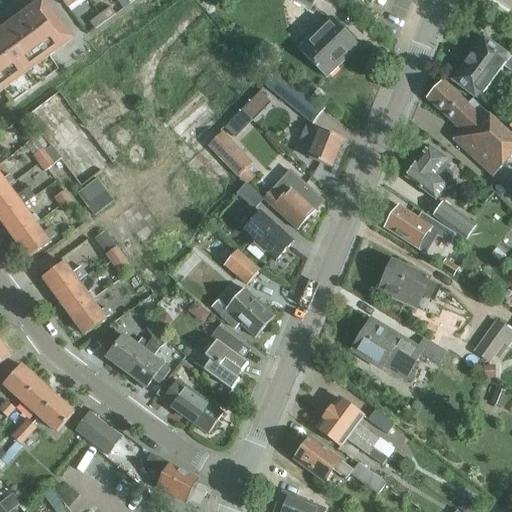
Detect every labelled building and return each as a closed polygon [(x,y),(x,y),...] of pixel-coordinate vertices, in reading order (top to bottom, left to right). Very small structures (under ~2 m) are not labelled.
[(78,0),(61,0),(67,8),(78,0)] [(290,0),(310,10),(314,0),(290,0)] [(41,2),(0,31),(0,93),(71,42),(41,2)] [(110,8),(100,15),(105,22),(116,15),(110,8)] [(105,22),(100,15),(90,23),(95,30),(105,22)] [(359,47),(355,43),(331,19),(299,50),(303,54),(302,55),(309,62),(310,61),(315,65),(314,66),(317,70),(318,69),(327,78),(329,76),(330,76),(338,69),(338,68),(359,47)] [(483,39),(468,59),(494,78),(503,66),(511,72),(511,58),(485,39),(485,38),(484,37),(482,39),(483,39)] [(494,78),(468,59),(454,80),(453,79),(452,81),(454,82),(479,100),(494,78)] [(266,84),(313,124),(326,110),(278,70),(266,84)] [(426,99),(461,131),(453,140),(493,178),(511,157),(511,136),(472,100),(468,104),(443,81),(426,99)] [(258,116),(271,99),(260,91),(247,108),(258,116)] [(228,126),(238,135),(254,118),(244,109),(228,126)] [(301,140),(315,145),(309,159),(332,168),(344,140),(321,130),(320,133),(306,127),(301,140)] [(222,133),(208,147),(238,178),(252,164),(222,133)] [(405,178),(436,201),(454,175),(449,171),(452,167),(445,162),(447,159),(429,146),(418,163),(417,162),(405,178)] [(34,156),(40,164),(50,157),(46,151),(44,149),(34,156)] [(55,165),(55,164),(50,157),(40,164),(46,172),(55,165)] [(322,200),(291,171),(264,200),(298,231),(315,212),(313,210),(322,200)] [(0,192),(8,187),(0,175),(0,192)] [(79,194),(95,215),(114,201),(98,180),(79,194)] [(264,200),(246,184),(237,195),(254,211),(264,200)] [(0,219),(1,221),(22,206),(35,196),(29,188),(16,197),(8,187),(0,192),(0,219)] [(55,198),(61,206),(71,199),(65,191),(55,198)] [(71,199),(61,206),(67,214),(76,207),(71,199)] [(436,217),(460,235),(469,223),(444,205),(436,217)] [(1,221),(15,240),(36,225),(22,206),(1,221)] [(420,222),(399,208),(397,211),(393,212),(390,217),(391,221),(386,228),(396,234),(399,229),(410,237),(407,242),(419,249),(432,229),(441,235),(445,229),(424,215),(420,222)] [(294,242),(261,212),(243,233),(275,263),(294,242)] [(36,225),(15,240),(29,259),(50,244),(36,225)] [(95,239),(107,255),(117,247),(105,232),(95,239)] [(455,250),(462,254),(464,250),(458,246),(455,250)] [(117,247),(107,255),(112,263),(122,255),(117,247)] [(224,267),(246,286),(259,271),(238,252),(224,267)] [(128,263),(122,255),(112,263),(118,270),(128,263)] [(43,279),(57,298),(78,282),(64,263),(43,279)] [(134,271),(128,263),(118,270),(124,278),(134,271)] [(380,293),(416,309),(422,297),(435,302),(441,288),(429,282),(430,280),(393,264),(380,293)] [(172,282),(168,277),(149,291),(153,298),(155,296),(157,299),(172,282)] [(57,298),(71,317),(93,302),(78,282),(57,298)] [(211,309),(220,317),(236,330),(240,325),(255,338),(274,317),(244,289),(228,308),(219,300),(211,309)] [(93,302),(71,317),(85,336),(107,321),(93,302)] [(352,351),(381,370),(385,362),(391,365),(390,366),(408,377),(421,353),(441,364),(447,353),(424,340),(418,350),(371,321),(352,351)] [(155,322),(146,328),(153,338),(162,332),(155,322)] [(476,353),(490,363),(503,344),(508,347),(511,341),(511,333),(498,323),(476,353)] [(242,346),(243,344),(218,327),(210,338),(216,342),(205,357),(211,361),(204,370),(232,391),(240,380),(237,378),(248,364),(235,354),(236,354),(235,353),(241,345),(242,346)] [(162,332),(153,338),(160,348),(169,342),(162,332)] [(107,359),(127,374),(144,351),(124,336),(107,359)] [(144,351),(127,374),(147,388),(163,366),(153,358),(160,348),(153,338),(144,351)] [(0,341),(0,364),(11,357),(0,341)] [(4,386),(22,401),(39,382),(21,366),(4,386)] [(485,368),(485,377),(495,377),(495,368),(485,368)] [(163,401),(209,434),(223,415),(177,381),(163,401)] [(22,401),(39,417),(57,398),(39,382),(22,401)] [(508,393),(496,389),(490,404),(502,408),(508,393)] [(57,398),(39,417),(57,433),(75,413),(57,398)] [(339,398),(328,414),(388,457),(395,447),(381,437),(379,441),(358,425),(364,417),(339,398)] [(7,401),(0,408),(0,411),(8,418),(16,410),(7,401)] [(368,421),(388,435),(395,425),(376,411),(368,421)] [(80,426),(76,431),(82,435),(90,441),(100,449),(108,455),(112,450),(118,442),(121,438),(113,431),(103,424),(95,418),(89,414),(86,418),(80,426)] [(388,457),(328,414),(316,429),(341,447),(347,440),(368,455),(382,465),(388,457)] [(28,420),(11,437),(21,446),(37,428),(28,420)] [(346,480),(350,475),(378,496),(386,485),(358,464),(353,471),(311,440),(304,449),(301,450),(298,454),(298,457),(296,460),(325,482),(333,471),(346,480)] [(146,467),(164,476),(158,488),(185,502),(187,499),(189,499),(193,492),(192,490),(197,480),(152,456),(146,467)] [(0,504),(0,511),(9,511),(21,504),(14,494),(0,504)] [(275,511),(324,511),(313,508),(314,505),(283,494),(275,511)]
